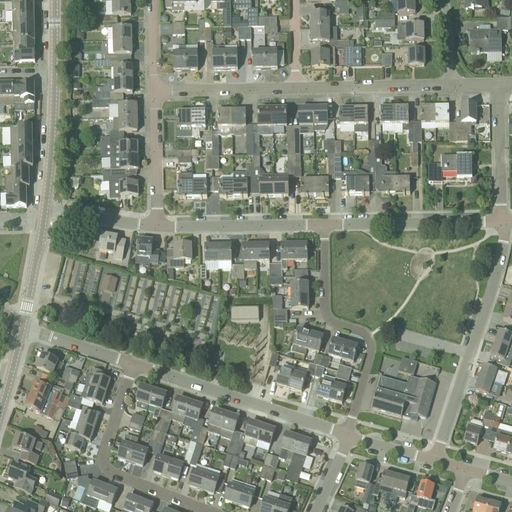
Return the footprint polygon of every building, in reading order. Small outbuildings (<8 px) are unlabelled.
[(185,13),(184,6),(184,0),(165,0),(166,10),(172,10),(172,13),(185,13)] [(184,0),(184,6),(185,13),(191,13),(191,6),(204,5),(204,0),(184,0)] [(225,3),(224,0),(211,0),(211,5),(217,5),(217,12),(223,12),(223,29),(231,29),(231,3),(225,3)] [(258,29),(258,20),(258,11),(252,11),(251,0),(235,0),(236,3),(241,3),(241,7),(241,11),(247,11),(248,29),(251,29),(258,29)] [(465,0),(466,10),(471,10),(471,11),(474,11),(474,10),(482,10),(481,0),(465,0)] [(415,1),(405,1),(398,1),(399,16),(415,16),(415,1)] [(13,24),(35,23),(34,23),(34,4),(34,3),(33,3),(22,3),(20,3),(12,3),(13,24)] [(104,24),(118,24),(117,17),(131,17),(131,4),(113,4),(113,17),(102,17),(102,24),(104,24)] [(379,15),(380,22),(395,22),(394,14),(379,15)] [(311,30),(329,30),(329,15),(311,16),(311,30)] [(264,19),(258,20),(258,29),(265,28),(277,28),(277,19),(264,19)] [(488,50),(501,50),(501,32),(511,32),(511,20),(497,21),(497,33),(471,33),(471,55),(477,55),(477,56),(479,56),(479,55),(488,55),(488,50)] [(395,30),(395,22),(380,22),(375,23),(375,30),(395,30)] [(35,23),(13,24),(13,44),(35,43),(34,24),(35,24),(35,23)] [(108,43),(132,43),(131,30),(118,30),(118,24),(104,24),(104,31),(108,30),(108,43)] [(398,43),(406,43),(424,43),(423,27),(406,27),(406,28),(397,28),(398,43)] [(312,44),(322,44),(329,44),(329,30),(311,30),(312,44)] [(35,43),(13,44),(15,44),(15,55),(15,64),(20,64),(35,64),(35,50),(35,44),(35,43)] [(105,56),(105,63),(119,62),(118,56),(132,56),(132,43),(108,43),(109,56),(105,56)] [(179,54),(173,55),(173,73),(186,72),(185,48),(179,48),(179,54)] [(185,48),(186,72),(198,72),(198,48),(185,48)] [(335,69),(335,59),(335,49),(320,50),(320,55),(312,55),(312,70),(335,69)] [(349,49),(344,49),(344,59),(344,69),(354,69),(354,59),(354,49),(349,49)] [(424,52),(414,53),(408,53),(409,68),(424,67),(424,52)] [(238,71),(238,61),(238,53),(225,54),(226,72),(238,71)] [(265,71),(265,53),(253,53),(253,71),(265,71)] [(277,53),(267,53),(265,53),(265,71),(278,70),(277,53)] [(213,54),(213,62),(213,72),(226,72),(225,54),(213,54)] [(392,68),(392,58),(392,56),(382,56),(382,68),(392,68)] [(94,69),(105,69),(115,69),(115,82),(132,81),(132,68),(125,68),(125,62),(119,62),(105,63),(93,63),(94,69)] [(133,94),(132,81),(115,82),(107,82),(108,87),(103,90),(103,101),(123,101),(123,95),(133,94)] [(0,107),(14,108),(14,86),(13,86),(0,86),(0,107)] [(14,86),(14,108),(15,108),(15,106),(25,105),(25,106),(35,105),(34,100),(35,100),(34,86),(20,86),(15,86),(14,86)] [(120,120),(137,120),(137,107),(124,107),(123,101),(103,101),(92,101),(92,110),(110,109),(110,107),(120,107),(120,120)] [(456,137),(456,144),(475,143),(475,135),(468,135),(468,125),(476,124),(476,107),(461,108),(462,131),(456,131),(456,137)] [(421,108),(421,118),(421,126),(435,125),(435,108),(421,108)] [(449,108),(435,108),(435,125),(449,125),(449,108)] [(206,130),(206,123),(205,109),(201,110),(201,113),(191,113),(192,130),(192,139),(200,139),(199,130),(206,130)] [(368,109),(354,110),(354,127),(354,135),(368,135),(368,127),(368,109)] [(381,126),(395,126),(394,109),(380,109),(381,126)] [(394,109),(395,126),(403,126),(403,132),(409,132),(408,109),(394,109)] [(299,111),(299,121),(299,128),(293,128),(294,144),(294,157),(300,157),(300,144),(300,136),(314,136),(314,133),(313,110),(299,111)] [(324,133),(328,127),(327,110),(313,110),(314,133),(324,133)] [(340,127),(354,127),(354,110),(340,110),(340,127)] [(259,111),(259,121),(259,127),(253,127),(253,145),(253,157),(260,157),(260,137),(273,137),(273,128),(273,111),(259,111)] [(273,111),(273,128),(287,128),(287,111),(273,111)] [(218,112),(218,122),(218,129),(232,129),(232,112),(218,112)] [(253,157),(253,145),(253,127),(246,127),(246,112),(232,112),(232,129),(232,136),(246,136),(247,145),(247,157),(253,157)] [(178,130),(192,130),(191,113),(177,113),(178,130)] [(120,133),(113,133),(110,133),(111,139),(124,139),(124,133),(138,133),(137,120),(120,120),(120,133)] [(11,149),(33,148),(32,129),(32,128),(31,128),(20,128),(19,128),(11,129),(11,149)] [(111,159),(138,158),(138,145),(124,145),(124,139),(111,139),(111,146),(112,159),(111,159)] [(323,156),(328,156),(335,156),(334,143),(334,142),(323,142),(323,156)] [(33,148),(11,149),(11,168),(11,169),(33,168),(33,149),(33,148)] [(382,196),(387,196),(387,197),(389,197),(389,196),(396,196),(396,180),(396,174),(382,174),(381,155),(375,155),(375,168),(375,174),(376,188),(382,188),(382,196)] [(335,156),(335,169),(335,181),(341,181),(341,197),(347,197),(347,198),(349,198),(349,197),(355,197),(355,181),(355,175),(341,175),(341,169),(341,156),(335,156)] [(267,198),(274,198),(274,182),(274,176),(266,176),(260,170),(260,157),(253,157),(253,167),(254,192),(260,192),(260,198),(266,198),(266,199),(267,199),(267,198)] [(442,185),(442,174),(458,174),(458,180),(457,180),(457,181),(472,180),(471,180),(471,158),(472,158),(472,157),(441,158),(441,167),(428,167),(429,185),(442,185)] [(138,171),(138,158),(111,159),(111,172),(111,178),(125,178),(125,172),(138,171)] [(248,193),(254,192),(253,167),(247,167),(247,174),(233,175),(233,183),(234,199),(241,199),(241,200),(243,200),(243,199),(248,199),(248,193)] [(33,168),(11,169),(11,177),(5,177),(5,189),(30,188),(29,188),(29,169),(32,169),(33,169),(33,168)] [(355,171),(355,175),(355,181),(355,197),(362,197),(364,197),(369,196),(369,177),(355,171)] [(193,175),(189,175),(179,175),(179,200),(184,200),(184,201),(186,201),(186,200),(193,200),(193,184),(193,175)] [(134,178),(125,178),(111,178),(103,178),(104,184),(111,184),(111,200),(110,200),(118,200),(121,198),(139,198),(138,184),(134,184),(134,178)] [(207,183),(193,184),(193,200),(200,200),(202,200),(207,199),(207,193),(213,193),(213,179),(207,179),(207,183)] [(227,199),(234,199),(233,183),(220,183),(219,179),(213,179),(213,193),(220,193),(220,199),(225,199),(225,200),(227,200),(227,199)] [(70,180),(70,188),(78,188),(78,180),(70,180)] [(410,180),(396,180),(396,196),(403,196),(403,197),(405,197),(405,196),(410,196),(410,180)] [(308,198),(315,197),(315,181),(301,182),(301,198),(306,198),(308,198)] [(329,181),(315,181),(315,197),(322,197),(322,198),(324,198),(324,197),(329,197),(329,181)] [(288,182),(274,182),(274,198),(281,198),(281,199),(283,199),(283,198),(288,198),(288,182)] [(30,188),(5,189),(7,189),(7,200),(7,209),(15,209),(27,209),(26,189),(29,189),(30,189),(30,188)] [(122,261),(124,255),(125,245),(117,244),(118,238),(103,235),(99,252),(114,255),(113,260),(122,261)] [(139,241),(138,251),(138,258),(136,258),(136,264),(137,265),(150,267),(150,265),(158,266),(159,253),(152,252),(153,243),(139,241)] [(168,282),(170,282),(174,281),(174,269),(183,269),(183,263),(191,263),(191,246),(175,247),(175,252),(167,253),(168,282)] [(269,247),(256,247),(256,263),(269,263),(269,246),(269,247)] [(276,266),(276,279),(282,279),(282,271),(286,271),(286,263),(294,262),(294,246),(281,246),(282,263),(282,266),(276,266)] [(306,246),(294,246),(294,262),(307,262),(307,246),(306,246)] [(232,264),(231,247),(218,248),(219,264),(232,264)] [(257,271),(256,263),(256,247),(243,247),(244,263),(244,266),(238,267),(238,280),(244,280),(244,272),(257,271)] [(218,248),(206,248),(206,264),(219,264),(218,248)] [(104,283),(116,287),(117,281),(105,277),(104,283)] [(308,285),(298,285),(292,285),(292,298),(308,298),(308,285)] [(308,298),(292,298),(292,311),(309,311),(308,310),(308,298)] [(231,309),(231,323),(259,322),(259,309),(231,309)] [(511,310),(507,309),(503,321),(511,324),(511,310)] [(49,316),(47,316),(45,316),(45,318),(44,317),(44,318),(44,319),(43,320),(44,322),(48,324),(50,323),(51,322),(51,321),(52,319),(51,317),(49,317),(50,316),(49,316)] [(274,318),(274,324),(274,329),(283,329),(283,324),(287,324),(287,318),(274,318)] [(305,357),(307,351),(311,335),(299,331),(294,347),(292,353),(305,357)] [(511,336),(499,332),(495,345),(511,350),(511,336)] [(323,339),(311,335),(307,351),(319,354),(324,338),(323,338),(323,339)] [(346,345),(333,341),(329,357),(341,360),(346,345)] [(341,360),(344,361),(353,364),(358,348),(357,348),(346,345),(341,360)] [(511,350),(495,345),(491,358),(504,362),(504,361),(510,363),(511,356),(511,350)] [(272,355),(269,368),(275,369),(279,356),(272,355)] [(37,370),(44,373),(52,377),(53,377),(58,363),(43,357),(44,356),(43,356),(37,370)] [(313,366),(317,367),(320,368),(323,358),(316,356),(313,366)] [(331,360),(323,358),(320,368),(325,369),(325,370),(327,370),(331,360)] [(398,373),(400,374),(414,378),(417,364),(402,360),(398,373)] [(307,376),(314,378),(317,367),(313,366),(310,365),(307,376)] [(325,369),(320,368),(317,367),(314,378),(322,380),(325,370),(325,369)] [(339,367),(337,373),(350,377),(352,370),(339,367)] [(493,384),(498,386),(505,388),(506,384),(499,382),(502,373),(484,367),(479,380),(493,384)] [(72,371),(67,368),(62,381),(69,383),(74,371),(72,371)] [(90,375),(85,388),(91,390),(107,395),(111,382),(103,379),(105,374),(94,370),(92,376),(90,375)] [(76,386),(81,374),(74,371),(69,383),(76,386)] [(277,387),(289,390),(294,375),(281,371),(277,387)] [(32,395),(31,397),(65,411),(70,400),(50,392),(52,389),(48,388),(52,377),(44,373),(41,380),(43,381),(41,387),(36,385),(34,390),(32,390),(30,394),(32,395)] [(348,383),(350,377),(337,373),(336,380),(348,383)] [(306,378),(294,375),(289,390),(302,394),(306,378)] [(408,420),(410,416),(409,416),(419,381),(409,378),(407,386),(381,379),(376,396),(391,400),(387,415),(402,420),(402,419),(408,420)] [(493,384),(479,380),(475,392),(488,397),(493,384)] [(410,416),(408,420),(416,423),(418,418),(426,420),(436,386),(419,381),(409,416),(410,416)] [(318,398),(329,402),(334,386),(321,383),(317,398),(318,398)] [(346,390),(334,386),(329,402),(342,405),(346,390)] [(107,395),(91,390),(85,388),(83,395),(89,397),(87,402),(103,407),(107,395)] [(149,407),(155,392),(142,388),(137,403),(149,407)] [(155,392),(149,407),(156,409),(153,418),(159,420),(161,411),(167,396),(155,392)] [(372,411),(387,415),(391,400),(376,396),(372,411)] [(60,424),(65,411),(31,397),(26,408),(34,412),(34,413),(60,424)] [(70,402),(81,406),(83,401),(71,397),(70,402)] [(183,427),(185,419),(191,404),(178,399),(171,421),(183,425),(182,427),(183,427)] [(81,406),(70,402),(68,408),(79,412),(81,406)] [(194,435),(191,443),(197,445),(202,429),(204,422),(199,420),(203,408),(191,404),(185,419),(198,423),(193,435),(194,435)] [(490,435),(499,437),(498,438),(494,452),(507,455),(511,437),(511,435),(500,432),(497,432),(501,421),(506,408),(498,406),(495,416),(491,433),(490,435)] [(208,431),(202,429),(197,445),(203,447),(206,437),(208,438),(209,434),(220,437),(227,415),(214,411),(209,427),(208,431)] [(83,413),(79,426),(95,431),(99,418),(83,413)] [(491,433),(495,416),(487,413),(484,424),(471,421),(469,428),(468,428),(466,434),(467,434),(467,436),(466,436),(466,438),(465,443),(477,447),(481,432),(482,430),(491,433)] [(133,418),(131,424),(143,428),(145,419),(133,415),(133,418)] [(239,419),(227,415),(220,437),(232,441),(227,455),(233,457),(241,435),(235,433),(239,419)] [(159,420),(155,432),(161,434),(165,422),(159,420)] [(161,434),(167,435),(171,424),(165,422),(161,434)] [(258,443),(263,427),(251,423),(246,437),(241,435),(233,457),(239,459),(246,439),(258,443)] [(141,434),(143,428),(131,424),(129,430),(141,434)] [(71,431),(69,436),(75,438),(85,441),(85,442),(90,443),(95,431),(79,426),(77,433),(71,431)] [(35,427),(32,434),(40,437),(43,429),(35,427)] [(275,431),(263,427),(258,443),(270,447),(275,431)] [(161,434),(155,432),(151,444),(157,446),(161,434)] [(167,435),(161,434),(157,446),(163,448),(167,435)] [(273,457),(269,469),(275,471),(279,460),(284,462),(288,452),(294,455),(299,439),(287,435),(279,459),(273,457)] [(75,438),(69,436),(65,449),(81,454),(85,442),(85,441),(75,438)] [(43,445),(36,443),(18,437),(17,438),(15,438),(14,442),(16,444),(13,450),(23,454),(21,462),(36,467),(39,458),(29,455),(31,449),(41,452),(43,445)] [(129,446),(124,445),(123,445),(118,460),(131,464),(136,449),(138,440),(132,438),(129,446)] [(294,455),(287,475),(299,479),(301,473),(297,472),(300,465),(304,466),(311,443),(299,439),(294,455)] [(197,445),(191,443),(184,464),(190,466),(197,445)] [(203,447),(197,445),(190,466),(196,468),(203,447)] [(148,453),(136,449),(131,464),(143,468),(148,453)] [(233,457),(227,455),(223,468),(229,470),(233,457)] [(267,455),(263,467),(269,469),(273,457),(267,455)] [(239,459),(233,457),(229,470),(235,472),(239,459)] [(154,474),(166,478),(171,463),(159,459),(154,474)] [(184,467),(171,463),(166,478),(179,482),(184,467)] [(15,464),(14,466),(13,465),(11,471),(12,472),(9,480),(20,484),(17,491),(15,490),(31,497),(37,482),(27,478),(31,471),(15,464)] [(269,469),(263,467),(259,480),(265,482),(269,469)] [(366,493),(368,485),(369,486),(373,471),(361,467),(359,475),(357,474),(355,482),(357,482),(355,490),(366,493)] [(275,471),(269,469),(265,482),(271,483),(275,471)] [(189,488),(202,492),(207,477),(194,473),(189,488)] [(379,494),(386,496),(382,510),(387,511),(390,503),(397,478),(384,474),(381,487),(379,494)] [(297,485),(299,479),(287,475),(285,481),(297,485)] [(219,481),(207,477),(202,492),(214,496),(219,481)] [(410,481),(397,478),(390,503),(395,505),(397,498),(405,500),(406,495),(410,481)] [(100,503),(106,488),(93,483),(87,498),(100,503)] [(430,501),(434,488),(422,484),(418,499),(412,497),(409,506),(415,508),(416,508),(417,507),(426,509),(426,511),(430,511),(432,511),(435,503),(430,501)] [(237,506),(242,490),(230,486),(225,502),(237,506)] [(106,488),(100,503),(112,507),(118,492),(106,488)] [(255,494),(242,490),(237,506),(250,510),(255,494)] [(58,508),(62,498),(49,493),(45,503),(58,508)] [(370,507),(373,496),(366,494),(363,505),(370,507)] [(280,496),(278,505),(275,511),(288,511),(293,500),(280,496)] [(123,511),(137,511),(142,502),(129,497),(123,511)] [(275,511),(278,505),(265,500),(261,511),(275,511)] [(487,511),(489,504),(477,500),(473,511),(487,511)] [(42,502),(39,508),(37,511),(44,511),(48,504),(42,502)] [(151,511),(154,507),(142,502),(137,511),(151,511)] [(37,511),(39,508),(29,503),(26,510),(16,506),(13,511),(37,511)]
